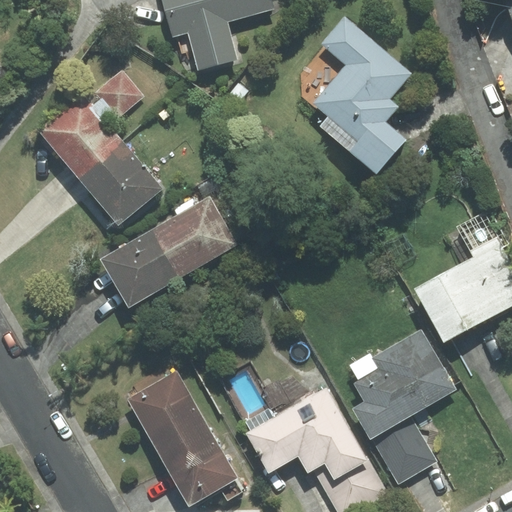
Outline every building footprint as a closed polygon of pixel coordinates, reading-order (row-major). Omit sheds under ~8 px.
[(166,0),(175,38),(188,36),(196,72),(239,62),(229,21),(275,10),(272,0),(166,0)] [(404,106),(394,97),(415,72),(346,15),(323,43),(349,65),(313,108),(326,119),(319,128),(348,152),(350,150),(382,176),(410,143),(388,125),(404,106)] [(111,127),(145,93),(123,72),(39,131),(120,227),(164,189),(111,127)] [(104,257),(132,308),(240,251),(212,199),(104,257)] [(511,264),(496,237),(506,232),(496,214),(462,234),(478,261),(418,295),(449,350),(511,313),(511,264)] [(366,402),(359,406),(352,410),(371,444),(378,440),(395,470),(468,429),(414,335),(353,370),(359,380),(355,382),(366,402)] [(180,371),(130,399),(192,510),(242,482),(180,371)] [(338,511),(353,511),(387,496),(330,388),(249,432),(272,474),(300,459),(309,476),(326,467),(331,478),(323,482),(338,511)]
